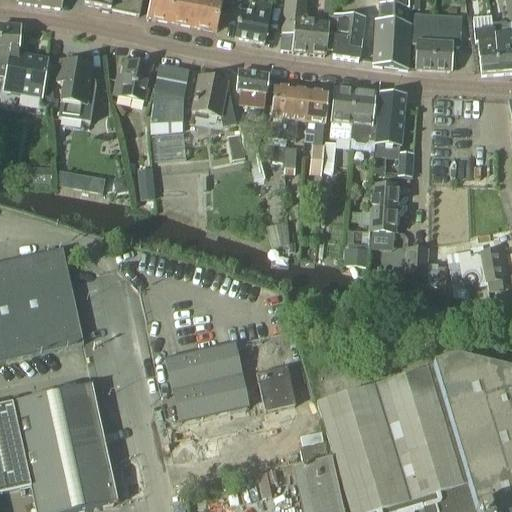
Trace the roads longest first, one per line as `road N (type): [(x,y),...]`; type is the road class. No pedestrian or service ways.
road 1 (residential): [(0,18),(312,75),(511,88)]
road 2 (unclassified): [(157,511),(105,276)]
